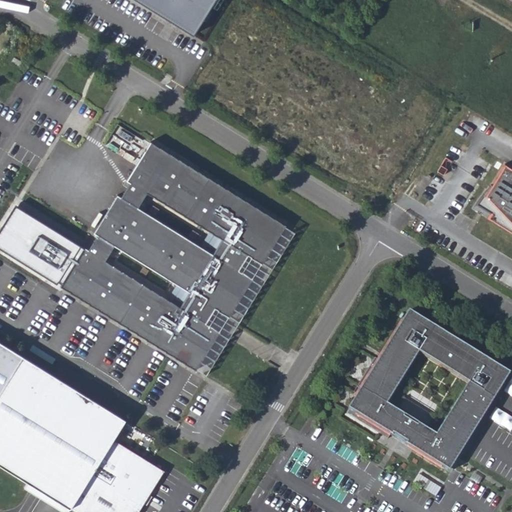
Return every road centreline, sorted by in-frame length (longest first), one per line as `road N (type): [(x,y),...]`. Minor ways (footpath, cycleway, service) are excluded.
road 1 (unclassified): [(384,237),(3,0)]
road 2 (unclassified): [(384,237),(211,511)]
road 3 (unclassified): [(511,316),(384,237)]
